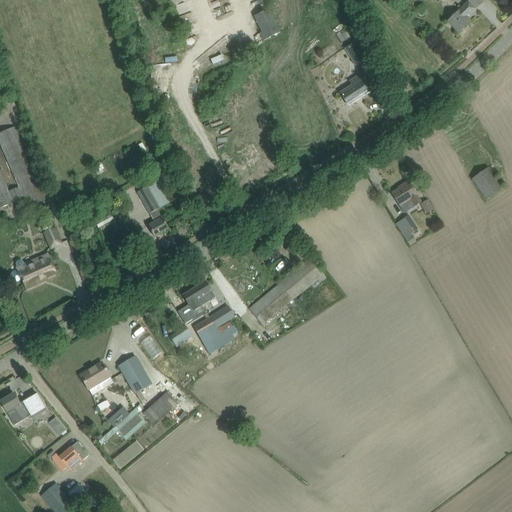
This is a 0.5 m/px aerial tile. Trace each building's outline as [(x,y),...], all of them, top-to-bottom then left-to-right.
[(198,8),(195,0),(183,0),(187,11),(198,8)] [(479,0),(468,0),(477,9),(482,3),(479,0)] [(473,9),(468,3),(460,10),(448,22),(459,33),(468,24),(463,18),(473,9)] [(280,33),(268,10),(254,17),(266,40),(280,33)] [(363,61),(352,44),(345,49),(356,66),(363,61)] [(370,92),(362,79),(361,80),(358,76),(350,82),(352,86),(340,94),(348,106),(370,92)] [(0,208),(23,198),(27,207),(46,199),(15,127),(0,133),(0,144),(18,187),(9,192),(0,170),(0,208)] [(489,198),(495,206),(506,198),(500,189),(502,188),(488,168),(472,180),(486,199),(489,198)] [(138,192),(150,214),(178,197),(169,182),(161,187),(157,181),(138,192)] [(392,194),(399,206),(410,199),(414,207),(421,203),(413,190),(408,182),(401,186),(402,187),(392,194)] [(428,206),(435,212),(442,206),(434,199),(428,206)] [(408,242),(411,246),(423,238),(421,235),(414,239),(410,234),(417,229),(409,216),(396,224),(407,242),(408,242)] [(162,219),(148,226),(155,237),(168,230),(162,219)] [(59,244),(54,230),(46,233),(51,247),(59,244)] [(12,273),(10,277),(12,280),(16,282),(22,279),(26,289),(39,283),(38,281),(55,273),(47,255),(24,265),(23,261),(20,260),(17,261),(16,264),(18,268),(17,268),(18,270),(12,273)] [(249,310),(262,325),(324,274),(311,259),(290,276),(286,271),(277,279),(280,284),(249,310)] [(191,291),(194,295),(197,300),(202,307),(215,298),(211,291),(205,282),(191,291)] [(197,300),(194,295),(191,291),(183,296),(196,317),(205,311),(202,307),(197,300)] [(213,315),(209,318),(216,329),(220,327),(228,322),(221,310),(213,315)] [(209,318),(193,327),(210,354),(234,340),(233,339),(225,326),(217,330),(216,329),(209,318)] [(170,337),(179,351),(195,340),(186,326),(170,337)] [(134,394),(152,384),(135,357),(118,367),(134,394)] [(92,396),(114,383),(101,362),(80,376),(92,396)] [(148,392),(152,400),(162,395),(158,387),(148,392)] [(143,413),(154,426),(178,405),(167,392),(143,413)] [(14,393),(0,401),(5,410),(6,412),(14,425),(21,421),(31,415),(33,418),(46,410),(37,393),(23,401),(20,404),(14,393)] [(99,442),(102,445),(118,431),(126,441),(145,423),(137,414),(143,408),(140,405),(99,442)] [(123,407),(107,421),(114,428),(130,414),(123,407)] [(55,420),(49,424),(57,435),(63,431),(55,420)] [(119,457),(127,467),(151,447),(143,437),(119,457)] [(89,455),(78,443),(78,442),(59,457),(53,450),(47,456),(49,459),(50,458),(62,471),(67,466),(71,471),(89,455)] [(54,511),(80,511),(56,483),(41,495),(54,511)]
